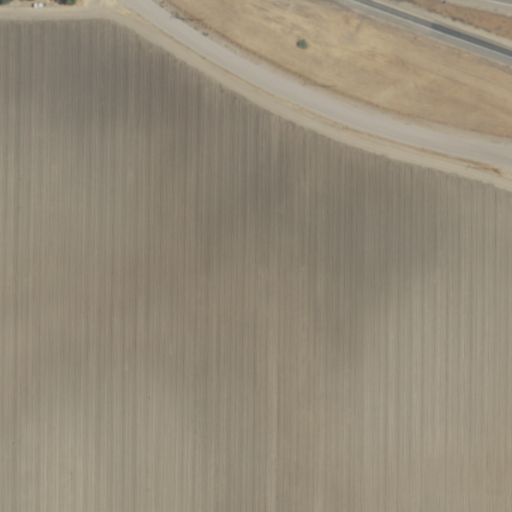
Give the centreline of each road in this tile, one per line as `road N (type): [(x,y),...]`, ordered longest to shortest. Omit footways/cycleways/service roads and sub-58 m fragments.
road 1 (residential): [(129,0),(285,96),(374,132),(511,161)]
road 2 (motorway): [(358,0),(511,56)]
